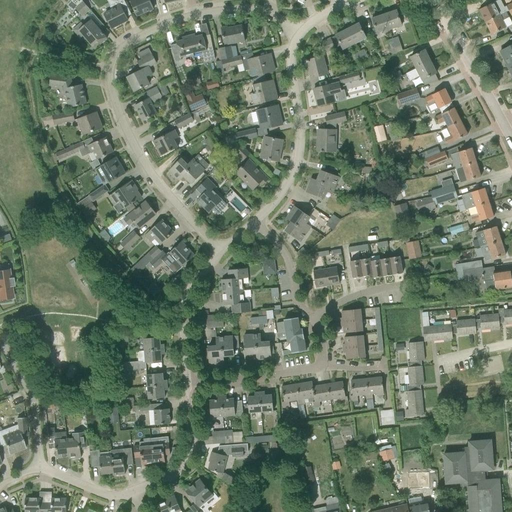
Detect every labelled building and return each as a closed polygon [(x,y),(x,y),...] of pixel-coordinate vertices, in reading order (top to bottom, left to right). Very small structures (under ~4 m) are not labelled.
[(74,8),(82,17),(90,10),(81,0),(71,0),(67,5),(71,10),(74,8)] [(107,0),(111,8),(112,11),(104,15),(111,29),(127,20),(120,7),(126,4),(123,0),(107,0)] [(133,7),(137,16),(153,9),(149,0),(131,0),(130,1),(133,7)] [(479,10),(485,23),(499,16),(499,14),(493,3),(488,6),(479,10)] [(396,11),(384,15),(389,30),(401,26),(396,11)] [(499,16),(485,23),(491,35),(500,31),(506,28),(501,20),(509,17),(506,12),(499,14),(499,16)] [(389,30),(384,15),(372,19),(375,28),(377,34),(389,30)] [(107,39),(100,31),(91,20),(84,26),(81,23),(72,30),(80,38),(82,36),(85,39),(92,46),(97,42),(100,45),(107,39)] [(358,24),(347,29),(354,44),(366,38),(358,24)] [(221,28),(223,38),(224,46),(235,43),(245,41),(242,25),(227,28),(227,27),(221,28)] [(354,44),(347,29),(335,35),(343,50),(354,44)] [(193,35),(188,36),(193,54),(202,52),(204,62),(215,59),(213,52),(214,52),(210,35),(203,37),(202,35),(194,37),(193,35)] [(193,54),(188,36),(183,38),(184,40),(176,42),(176,44),(170,46),(175,63),(181,61),(180,58),(193,54)] [(325,52),(326,53),(335,49),(330,38),(321,43),(325,52)] [(393,40),(396,49),(401,47),(398,38),(393,40)] [(388,42),(390,51),(396,49),(393,40),(388,42)] [(511,45),(500,52),(507,67),(511,64),(511,45)] [(219,49),(221,61),(233,58),(231,47),(219,49)] [(410,58),(416,69),(430,62),(424,50),(416,55),(410,58)] [(359,53),(363,62),(368,59),(364,51),(359,53)] [(363,62),(359,53),(354,56),(358,64),(363,62)] [(256,68),(258,76),(265,74),(274,71),(270,54),(260,57),(247,60),(250,69),(256,68)] [(126,78),(134,92),(143,87),(149,84),(145,77),(152,74),(148,67),(156,64),(151,55),(137,62),(141,70),(126,78)] [(221,61),(223,69),(243,64),(241,56),(221,61)] [(306,61),(310,78),(320,76),(327,74),(323,57),(306,61)] [(430,62),(416,69),(422,81),(427,78),(436,73),(430,62)] [(394,80),(402,76),(399,71),(391,75),(394,80)] [(340,77),(342,85),(359,80),(357,73),(340,77)] [(50,75),(49,85),(49,86),(61,87),(64,97),(65,96),(69,109),(77,106),(86,104),(82,85),(73,87),(70,77),(50,75)] [(402,76),(394,80),(396,85),(405,81),(402,76)] [(170,95),(166,87),(177,81),(175,78),(157,87),(162,98),(170,95)] [(278,100),(273,80),(252,85),(254,93),(250,94),(253,106),(278,100)] [(340,92),(338,83),(323,87),(313,90),(317,106),(327,104),(335,102),(333,94),(340,92)] [(151,90),(142,95),(145,100),(134,106),(143,122),(157,114),(152,104),(162,98),(157,87),(151,90)] [(396,96),(400,105),(419,98),(416,89),(396,96)] [(432,95),(432,96),(425,99),(428,105),(435,102),(439,109),(442,107),(451,103),(444,89),(435,94),(432,95)] [(206,104),(202,95),(187,101),(191,111),(206,104)] [(282,125),(278,106),(268,108),(261,110),(256,111),(261,130),(272,127),(282,125)] [(460,122),(454,108),(445,113),(441,115),(442,115),(434,118),(438,125),(445,121),(448,128),(460,122)] [(52,116),(54,125),(74,121),(73,112),(52,116)] [(79,126),(83,124),(86,134),(102,128),(96,113),(77,120),(79,126)] [(326,118),(328,126),(346,121),(344,113),(326,118)] [(174,122),(178,129),(194,121),(190,114),(174,122)] [(467,135),(460,122),(448,128),(441,132),(445,139),(448,145),(458,140),(467,135)] [(385,140),(381,125),(371,127),(375,142),(385,140)] [(225,145),(257,137),(255,129),(236,134),(236,135),(222,138),(225,145)] [(321,152),(323,152),(323,151),(335,152),(336,131),(328,130),(318,130),(317,151),(321,151),(321,152)] [(178,138),(174,131),(162,137),(153,141),(160,156),(169,152),(178,148),(174,140),(178,138)] [(211,136),(204,140),(207,145),(214,141),(211,136)] [(260,158),(279,162),(283,141),(264,137),(260,158)] [(87,146),(89,150),(92,149),(97,160),(113,153),(106,138),(97,142),(87,146)] [(210,151),(218,146),(214,141),(207,145),(210,151)] [(85,149),(82,143),(56,154),(59,160),(85,149)] [(249,154),(239,144),(233,150),(243,160),(249,154)] [(426,160),(440,154),(438,147),(419,155),(421,161),(424,160),(424,161),(426,160)] [(476,163),(471,148),(462,151),(458,153),(451,155),(453,162),(461,159),(463,167),(476,163)] [(426,160),(429,167),(448,159),(445,152),(440,154),(426,160)] [(88,196),(93,203),(109,192),(105,185),(125,173),(116,158),(95,170),(104,186),(88,196)] [(169,171),(175,177),(187,165),(181,159),(180,160),(178,158),(170,166),(172,168),(169,171)] [(187,165),(175,177),(179,181),(183,177),(191,184),(204,171),(193,159),(187,165)] [(267,179),(256,168),(255,169),(247,162),(236,173),(252,189),(259,183),(262,185),(267,179)] [(476,163),(463,167),(455,169),(458,177),(460,184),(480,177),(476,163)] [(338,178),(330,174),(320,171),(316,181),(327,185),(325,191),(332,194),(338,178)] [(196,201),(209,214),(222,200),(215,193),(213,191),(216,188),(207,178),(203,183),(196,190),(202,195),(196,201)] [(321,201),(325,191),(327,185),(316,181),(311,179),(306,192),(312,194),(310,197),(320,201),(321,201)] [(115,205),(120,202),(125,209),(133,203),(141,198),(130,181),(122,187),(109,196),(115,205)] [(453,185),(430,192),(432,199),(439,196),(455,192),(455,191),(453,185)] [(476,206),(476,207),(489,203),(484,188),(461,196),(465,210),(476,206)] [(422,199),(415,201),(417,207),(424,205),(426,211),(435,208),(434,205),(457,198),(455,192),(439,196),(432,199),(422,199)] [(128,225),(133,221),(139,228),(148,221),(156,215),(146,202),(129,216),(124,220),(128,225)] [(476,207),(478,214),(470,216),(473,224),(480,221),(480,222),(484,220),(493,217),(489,203),(476,207)] [(286,219),(291,222),(307,233),(310,228),(304,223),(310,214),(301,208),(299,210),(294,207),(286,219)] [(408,222),(405,211),(396,213),(399,224),(408,222)] [(329,221),(336,225),(340,219),(333,215),(329,221)] [(155,238),(160,244),(173,233),(162,221),(145,236),(151,242),(155,238)] [(325,226),(333,230),(336,225),(329,221),(325,226)] [(307,233),(291,222),(285,231),(301,242),(307,233)] [(476,233),(480,247),(501,241),(496,227),(487,230),(476,233)] [(134,232),(121,244),(126,250),(139,238),(134,232)] [(418,241),(406,244),(407,251),(419,249),(418,241)] [(501,241),(480,247),(485,262),(492,259),(505,255),(501,241)] [(175,260),(182,267),(194,256),(181,242),(174,249),(169,253),(175,260)] [(149,263),(161,252),(156,247),(144,258),(149,263)] [(297,253),(301,258),(307,253),(303,248),(297,253)] [(149,263),(155,269),(168,257),(163,251),(161,252),(149,263)] [(399,257),(389,258),(392,275),(402,274),(399,257)] [(370,258),(359,260),(362,277),(372,275),(370,261),(370,258)] [(389,258),(380,260),(382,277),(392,275),(389,258)] [(362,277),(359,260),(350,262),(353,279),(362,277)] [(380,260),(370,261),(372,275),(372,278),(382,277),(380,260)] [(275,272),(274,261),(264,262),(265,268),(270,267),(271,272),(275,272)] [(461,264),(462,272),(482,268),(481,261),(461,264)] [(482,268),(462,272),(463,280),(484,276),(485,282),(486,292),(495,290),(511,287),(511,283),(510,270),(500,272),(494,273),(493,267),(482,269),(482,268)] [(337,268),(325,270),(327,286),(339,284),(337,268)] [(221,280),(222,293),(243,291),(242,284),(248,283),(248,278),(247,278),(247,269),(231,270),(232,279),(221,280)] [(13,286),(12,278),(10,279),(9,270),(0,271),(0,299),(13,298),(11,287),(13,286)] [(327,286),(325,270),(313,272),(316,288),(327,286)] [(153,284),(148,289),(151,292),(156,287),(153,284)] [(243,291),(222,293),(223,306),(234,305),(234,314),(250,312),(249,303),(250,303),(249,298),(244,299),(243,291)] [(340,318),(340,323),(361,320),(360,309),(341,311),(342,318),(340,318)] [(503,315),(501,315),(501,321),(504,321),(504,325),(511,324),(511,309),(511,310),(503,311),(503,315)] [(480,320),(477,320),(478,327),(480,327),(481,330),(499,328),(499,322),(501,321),(501,315),(498,315),(498,314),(479,316),(480,320)] [(215,328),(214,321),(214,315),(206,316),(207,328),(215,328)] [(284,320),(286,334),(300,332),(300,331),(298,318),(284,320)] [(361,320),(340,323),(341,327),(343,327),(344,333),(362,331),(361,320)] [(456,325),(453,326),(454,332),(457,332),(457,336),(476,334),(475,327),(478,327),(477,320),(475,321),(474,320),(456,321),(456,325)] [(454,332),(453,326),(451,326),(451,325),(423,328),(423,332),(424,342),(452,339),(452,332),(454,332)] [(300,332),(286,334),(287,342),(290,342),(290,344),(304,341),(303,331),(300,331),(300,332)] [(255,335),(256,354),(257,360),(270,359),(270,355),(273,354),(272,343),(269,344),(269,342),(260,343),(260,334),(255,335)] [(245,355),(256,354),(255,335),(244,336),(245,355)] [(342,344),(343,349),(364,347),(363,335),(344,337),(345,344),(342,344)] [(232,337),(221,338),(223,357),(233,356),(232,337)] [(143,339),(144,351),(164,350),(163,345),(160,345),(159,338),(149,338),(143,339)] [(223,357),(221,338),(216,338),(217,346),(208,347),(208,349),(205,349),(206,360),(209,360),(209,364),(223,363),(223,357)] [(290,344),(292,354),(306,351),(304,341),(290,344)] [(408,344),(410,362),(407,362),(408,368),(420,366),(419,361),(424,361),(422,342),(408,344)] [(364,347),(343,349),(343,353),(346,353),(346,359),(365,358),(364,347)] [(164,350),(144,351),(145,362),(143,362),(143,361),(124,363),(125,370),(131,370),(146,369),(146,363),(161,362),(161,355),(164,355),(164,350)] [(420,366),(408,368),(407,368),(409,386),(407,386),(407,392),(419,391),(419,385),(423,385),(421,366),(420,366)] [(146,375),(147,387),(167,386),(166,380),(163,381),(162,373),(146,375)] [(382,378),(366,379),(368,400),(372,400),(372,394),(376,394),(376,396),(383,395),(382,378)] [(368,400),(366,379),(351,381),(352,396),(350,396),(351,402),(353,401),(358,401),(357,396),(365,395),(366,400),(368,400)] [(312,382),(297,385),(300,405),(304,404),(304,399),(314,398),(313,387),(312,382)] [(343,382),(328,385),(330,400),(340,398),(341,403),(348,402),(347,397),(345,397),(343,382)] [(300,405),(297,385),(281,387),(284,402),(282,402),(283,408),(289,407),(288,402),(297,400),(298,406),(300,405)] [(328,385),(313,387),(314,398),(314,402),(315,402),(316,408),(318,407),(320,407),(319,402),(330,400),(328,385)] [(167,386),(147,387),(148,399),(164,398),(164,391),(167,391),(167,386)] [(419,391),(407,392),(408,410),(405,410),(406,417),(423,415),(421,390),(419,391)] [(264,392),(259,393),(261,412),(273,411),(272,395),(265,396),(264,392)] [(261,412),(259,393),(254,393),(254,397),(247,397),(249,413),(261,412)] [(223,417),(221,396),(216,397),(216,400),(209,401),(210,418),(223,417)] [(226,396),(221,396),(223,417),(235,416),(234,399),(226,399),(226,396)] [(55,409),(53,400),(46,401),(47,410),(55,409)] [(85,413),(85,405),(72,404),(73,414),(85,413)] [(90,416),(97,417),(100,408),(92,406),(90,416)] [(118,422),(117,412),(117,408),(106,409),(107,414),(108,424),(118,422)] [(154,410),(155,425),(160,425),(170,424),(169,409),(159,410),(154,410)] [(381,424),(394,424),(394,410),(381,410),(381,424)] [(25,448),(21,438),(26,436),(25,418),(17,419),(17,425),(0,431),(0,444),(1,447),(5,446),(8,455),(25,448)] [(81,458),(80,448),(87,447),(86,437),(85,433),(73,434),(73,439),(67,439),(69,457),(68,457),(68,459),(81,458)] [(49,449),(55,448),(56,458),(68,457),(69,457),(67,439),(66,435),(48,436),(49,449)] [(476,486),(475,477),(481,477),(482,481),(487,480),(486,471),(493,470),(492,461),(490,462),(489,450),(491,449),(490,441),(469,442),(469,447),(464,448),(465,453),(443,455),(446,484),(467,482),(467,486),(472,486),(476,486)] [(158,445),(151,446),(153,464),(165,463),(164,455),(170,455),(169,443),(158,444),(158,445)] [(219,446),(217,454),(221,455),(227,456),(227,455),(232,455),(232,458),(243,457),(243,452),(248,452),(247,444),(219,446)] [(279,451),(278,447),(277,447),(276,444),(271,444),(272,457),(281,456),(281,451),(279,451)] [(153,464),(151,446),(144,446),(144,445),(134,447),(134,449),(135,459),(140,458),(141,465),(153,464)] [(113,473),(112,473),(113,476),(125,474),(124,465),(133,464),(132,454),(131,449),(118,450),(110,451),(111,456),(113,473)] [(393,459),(391,449),(379,452),(381,462),(393,459)] [(101,474),(112,473),(113,473),(111,456),(100,457),(99,451),(89,452),(90,457),(91,467),(100,467),(101,474)] [(221,455),(217,454),(211,452),(210,458),(211,458),(208,470),(217,473),(216,477),(231,485),(234,479),(223,473),(227,457),(227,456),(221,455)] [(333,476),(331,466),(329,466),(329,463),(316,465),(319,480),(320,479),(320,482),(330,480),(331,487),(334,486),(333,479),(332,479),(332,477),(333,476)] [(388,464),(382,467),(386,473),(391,471),(388,464)] [(303,468),(306,486),(314,484),(311,467),(303,468)] [(400,488),(426,491),(426,477),(402,475),(400,488)] [(476,486),(472,486),(467,486),(469,511),(501,511),(499,479),(487,480),(482,481),(481,477),(475,477),(476,486)] [(192,499),(199,508),(213,496),(206,488),(199,480),(185,491),(192,499)] [(340,511),(339,504),(337,495),(326,497),(327,500),(325,500),(327,507),(310,510),(310,511),(340,511)] [(178,511),(181,511),(174,496),(169,498),(169,500),(157,505),(160,511),(178,511)] [(410,511),(429,511),(427,502),(421,504),(419,498),(408,500),(409,506),(410,511)] [(45,511),(45,503),(40,503),(40,499),(25,499),(25,509),(24,511),(45,511)] [(45,503),(45,511),(66,511),(66,509),(66,499),(51,499),(51,503),(45,503)]
